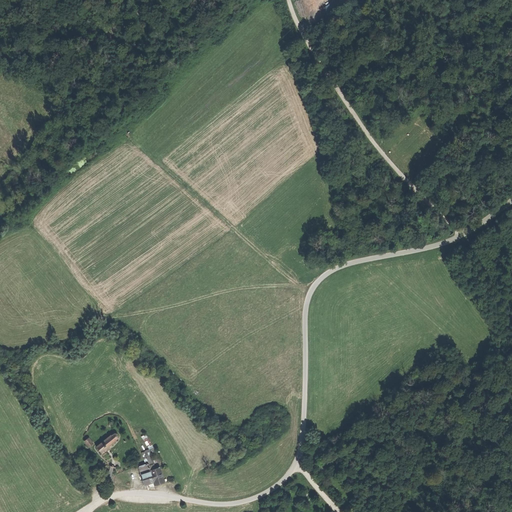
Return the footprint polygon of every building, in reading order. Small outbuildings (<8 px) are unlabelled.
[(114,433),(112,434),(97,447),(101,453),(117,439),(118,437),(118,435),(116,433),(114,433)] [(142,436),(148,447),(153,444),(147,433),(142,436)] [(85,441),(89,446),(94,443),(90,438),(85,441)] [(146,452),(150,465),(154,464),(162,460),(154,446),(150,447),(157,458),(154,459),(151,450),(146,452)] [(140,467),(142,474),(152,470),(152,468),(150,465),(140,467)] [(152,468),(152,470),(156,480),(154,481),(155,484),(166,480),(161,465),(155,467),(152,468)] [(142,474),(145,484),(154,481),(156,480),(152,470),(142,474)] [(122,476),(117,475),(115,486),(134,488),(136,474),(122,472),(122,476)]
